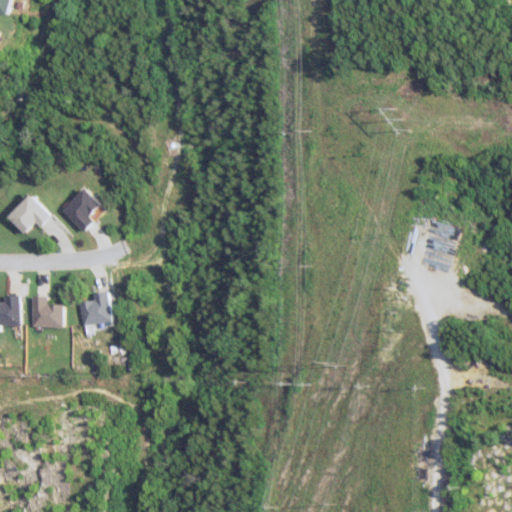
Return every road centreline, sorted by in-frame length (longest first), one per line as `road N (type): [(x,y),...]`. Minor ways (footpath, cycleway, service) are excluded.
road 1 (track): [(123,257),(140,242),(152,0)]
road 2 (residential): [(0,262),(123,257)]
